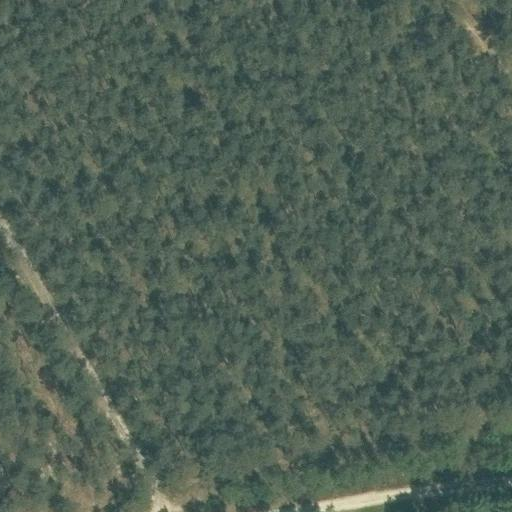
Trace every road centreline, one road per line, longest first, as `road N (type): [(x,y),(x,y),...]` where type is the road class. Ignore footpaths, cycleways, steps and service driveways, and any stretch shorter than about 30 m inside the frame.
road 1 (track): [(0,237),(163,511)]
road 2 (track): [(511,476),(289,511)]
